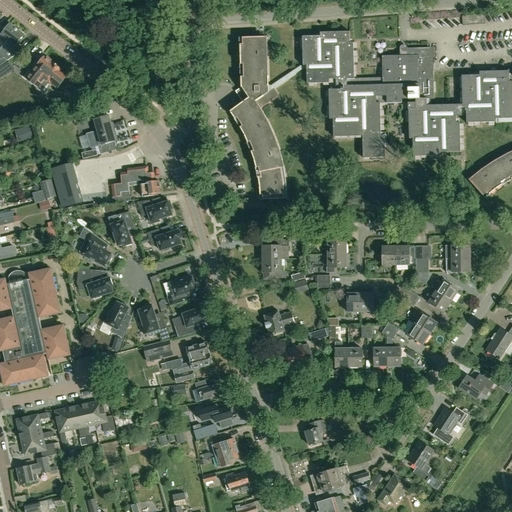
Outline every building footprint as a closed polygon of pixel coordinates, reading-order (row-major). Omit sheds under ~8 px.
[(0,38),(7,44),(1,50),(8,56),(5,59),(4,58),(0,60),(0,66),(11,59),(17,51),(14,49),(25,35),(10,24),(2,34),(3,35),(0,38)] [(321,36),(304,36),(304,65),(304,69),(307,69),(307,76),(307,84),(330,83),(330,80),(336,79),(336,89),(329,90),(330,119),(334,119),(334,137),(363,136),(364,158),(386,157),(385,135),(382,135),(381,103),(377,103),(377,96),(387,96),(387,103),(403,103),(402,99),(416,99),(416,109),(409,109),(410,138),(413,138),(414,157),(443,156),(443,152),(461,152),(460,123),(457,123),(457,116),(466,115),(467,123),(496,122),(496,123),(511,122),(511,81),(510,81),(509,71),(480,71),(480,75),(462,75),(463,104),(428,105),(428,99),(435,99),(434,48),(407,48),(408,56),(383,56),(383,78),(355,79),(354,42),(351,42),(351,32),(321,32),(321,36)] [(244,102),(231,111),(235,117),(238,115),(241,119),(244,124),(241,126),(245,135),(248,140),(251,139),(254,145),(255,150),(252,151),(255,159),(256,165),(260,164),(262,172),(263,176),(259,176),(260,186),(261,194),(263,194),(264,199),(285,199),(288,199),(287,191),(287,183),(284,167),(280,152),(275,137),(269,123),(261,109),(261,108),(279,96),(274,88),(303,69),(304,69),(304,65),(301,66),(272,85),(270,85),(268,37),(266,37),(255,37),(245,38),(245,43),(241,43),(242,65),(245,65),(246,77),(242,77),(242,87),(243,87),(239,89),(240,96),(244,102)] [(52,82),(58,87),(67,77),(60,71),(61,70),(45,58),(29,79),(39,87),(45,79),(50,84),(52,82)] [(0,75),(4,73),(6,77),(18,69),(11,59),(0,66),(0,75)] [(79,118),(80,124),(93,121),(91,114),(79,118)] [(109,115),(95,119),(97,127),(111,123),(109,115)] [(95,131),(86,133),(90,148),(99,146),(101,154),(108,152),(118,149),(116,142),(118,142),(114,126),(113,122),(111,123),(97,127),(98,130),(95,131)] [(19,129),(22,142),(35,138),(31,125),(19,129)] [(482,170),(470,180),(485,197),(496,189),(507,181),(511,178),(511,151),(509,153),(495,161),(482,170)] [(52,169),(63,208),(83,202),(81,194),(82,194),(81,193),(81,194),(80,190),(80,189),(72,163),(52,169)] [(118,202),(126,201),(132,201),(130,187),(141,185),(141,181),(147,180),(147,183),(156,181),(155,172),(145,173),(145,172),(139,173),(138,167),(128,168),(128,172),(122,173),(123,184),(113,185),(114,197),(117,197),(118,202)] [(56,197),(51,180),(41,183),(45,200),(56,197)] [(160,181),(156,181),(147,183),(147,180),(141,181),(141,185),(142,185),(144,197),(157,196),(156,193),(161,193),(160,181)] [(32,193),(35,203),(45,201),(43,190),(32,193)] [(88,208),(108,207),(107,193),(87,194),(88,208)] [(137,202),(142,217),(149,215),(152,224),(159,221),(159,219),(172,215),(170,209),(172,209),(170,201),(153,206),(152,200),(137,202)] [(49,201),(39,204),(41,211),(51,209),(49,201)] [(124,246),(132,243),(127,227),(133,225),(129,212),(117,216),(119,223),(110,225),(112,233),(114,233),(118,246),(124,244),(124,246)] [(2,219),(0,219),(0,226),(16,223),(14,216),(2,219)] [(89,222),(84,227),(93,233),(97,227),(89,222)] [(158,243),(161,251),(163,250),(164,252),(170,250),(170,248),(182,244),(180,238),(181,238),(179,230),(163,235),(161,229),(147,233),(151,246),(158,243)] [(85,241),(80,252),(84,254),(84,256),(86,257),(85,258),(91,261),(92,260),(105,266),(108,261),(110,262),(113,256),(111,255),(112,254),(106,251),(98,247),(102,240),(91,232),(85,241)] [(328,241),(328,254),(347,254),(347,241),(331,241),(331,235),(318,235),(318,241),(328,241)] [(0,259),(16,256),(13,245),(1,248),(0,242),(0,259)] [(281,246),(280,246),(263,246),(263,259),(281,259),(281,246)] [(410,246),(396,247),(396,265),(410,265),(410,246)] [(415,259),(423,259),(422,246),(415,246),(415,259)] [(423,259),(431,258),(430,246),(422,246),(423,259)] [(446,259),(453,259),(471,259),(471,246),(453,246),(446,246),(446,259)] [(383,265),(396,265),(396,247),(383,247),(383,265)] [(348,267),(347,254),(328,254),(329,267),(327,267),(327,273),(336,273),(336,267),(348,267)] [(277,278),(284,278),(285,278),(285,277),(286,276),(286,273),(285,272),(282,272),(281,259),(263,259),(264,273),(264,280),(277,279),(277,278)] [(471,272),(471,259),(453,259),(453,266),(446,266),(446,273),(453,273),(471,272)] [(0,367),(4,387),(49,376),(44,355),(47,354),(49,360),(71,355),(64,325),(42,330),(40,318),(61,313),(51,268),(29,273),(31,280),(27,280),(26,274),(24,273),(22,272),(18,271),(16,271),(14,272),(13,273),(11,274),(10,276),(9,278),(10,284),(7,285),(6,279),(0,279),(0,311),(12,309),(14,317),(0,319),(0,351),(3,351),(6,363),(0,364),(0,367)] [(96,270),(79,269),(77,283),(79,290),(88,287),(92,299),(94,298),(95,299),(101,297),(101,296),(113,292),(111,286),(113,286),(110,278),(100,281),(99,277),(95,277),(96,270)] [(292,281),(305,278),(304,272),(291,275),(292,281)] [(167,293),(171,306),(184,302),(182,295),(196,290),(196,289),(198,289),(196,282),(194,283),(192,277),(180,281),(180,279),(173,281),(174,283),(171,284),(174,291),(167,293)] [(306,280),(291,285),(292,291),(308,287),(306,280)] [(444,280),(436,292),(452,302),(459,290),(444,280)] [(410,290),(400,283),(396,289),(407,296),(410,290)] [(307,287),(301,290),(304,296),(310,293),(307,287)] [(393,294),(404,301),(407,296),(396,289),(393,294)] [(421,297),(410,290),(407,296),(417,303),(421,297)] [(436,292),(429,303),(445,313),(452,302),(436,292)] [(348,312),(361,312),(361,293),(348,293),(348,312)] [(381,301),(375,301),(375,293),(361,293),(361,312),(375,312),(375,311),(381,310),(381,301)] [(414,307),(417,303),(407,296),(404,301),(414,307)] [(159,303),(160,309),(167,307),(165,301),(159,303)] [(122,322),(129,308),(128,308),(129,306),(122,303),(122,305),(116,302),(113,309),(111,308),(108,315),(109,315),(105,323),(113,327),(111,332),(125,339),(129,325),(122,322)] [(145,309),(139,311),(144,326),(142,327),(145,334),(146,334),(147,337),(160,333),(161,336),(163,341),(169,339),(170,339),(168,334),(164,321),(157,323),(155,315),(152,305),(144,307),(145,309)] [(173,320),(179,338),(196,333),(194,326),(208,321),(206,313),(204,314),(202,308),(194,311),(193,309),(187,311),(188,313),(183,314),(184,316),(173,320)] [(416,310),(412,316),(418,320),(415,324),(430,334),(438,323),(422,313),(416,310)] [(267,322),(266,323),(268,327),(271,335),(285,331),(284,327),(296,323),(292,311),(281,315),(280,311),(265,315),(267,322)] [(389,322),(386,328),(396,335),(400,329),(389,322)] [(415,324),(408,335),(423,345),(430,334),(415,324)] [(500,329),(486,350),(499,359),(511,338),(511,327),(508,334),(500,329)] [(386,328),(382,333),(393,340),(396,335),(386,328)] [(328,337),(326,329),(310,333),(312,342),(328,337)] [(124,352),(129,341),(124,339),(119,350),(124,352)] [(163,341),(143,347),(147,363),(173,356),(169,339),(163,341)] [(318,343),(319,349),(334,344),(332,339),(318,343)] [(336,367),(350,367),(350,349),(343,349),(343,342),(336,342),(336,367)] [(181,359),(165,363),(167,370),(171,369),(173,370),(176,384),(182,382),(195,379),(194,374),(193,369),(212,364),(210,354),(207,343),(186,348),(189,359),(190,363),(182,365),(181,359)] [(309,344),(280,352),(285,368),(300,363),(302,370),(315,366),(309,344)] [(363,348),(350,349),(350,367),(363,367),(363,348)] [(375,366),(388,366),(388,348),(375,348),(375,366)] [(401,348),(388,348),(388,366),(401,367),(401,348)] [(467,376),(459,387),(476,399),(482,391),(486,394),(493,384),(480,375),(475,381),(467,376)] [(511,379),(507,376),(502,383),(511,389),(511,388),(511,379)] [(197,390),(193,391),(196,403),(202,401),(226,394),(222,382),(207,387),(205,380),(195,383),(197,390)] [(187,394),(186,386),(174,387),(175,395),(187,394)] [(102,400),(90,403),(95,425),(102,424),(104,432),(115,430),(112,416),(106,417),(102,400)] [(90,403),(79,406),(86,436),(91,435),(89,427),(95,425),(90,403)] [(79,406),(67,408),(72,430),(79,429),(81,438),(86,436),(79,406)] [(233,417),(230,407),(220,410),(218,410),(217,407),(217,406),(200,411),(203,421),(214,418),(216,422),(220,421),(222,429),(233,425),(231,418),(233,417)] [(438,428),(433,435),(448,445),(453,438),(448,434),(457,422),(461,425),(468,415),(457,407),(453,413),(446,408),(434,425),(438,428)] [(55,411),(62,442),(67,441),(65,432),(72,430),(67,408),(55,411)] [(16,420),(19,432),(41,427),(40,420),(48,418),(47,413),(16,420)] [(121,429),(129,427),(127,419),(119,422),(121,429)] [(311,430),(305,431),(310,445),(323,441),(321,433),(323,432),(319,421),(309,424),(311,430)] [(373,424),(363,445),(370,448),(380,428),(373,424)] [(19,432),(22,443),(53,436),(51,432),(43,434),(41,427),(19,432)] [(396,432),(388,428),(382,439),(390,443),(396,432)] [(178,444),(186,442),(183,433),(176,435),(178,444)] [(167,435),(159,437),(160,444),(168,442),(167,435)] [(53,437),(53,436),(22,443),(25,456),(41,452),(43,458),(57,454),(54,443),(45,445),(44,439),(53,437)] [(80,439),(81,446),(88,445),(86,437),(80,439)] [(200,456),(201,460),(207,459),(206,458),(216,455),(240,447),(238,442),(236,441),(235,439),(228,441),(227,439),(212,443),(216,453),(212,454),(211,452),(200,456)] [(432,468),(426,464),(435,451),(421,442),(409,460),(420,468),(419,470),(427,475),(432,468)] [(104,448),(102,448),(104,454),(122,450),(120,444),(112,446),(111,443),(103,444),(104,448)] [(242,453),(240,447),(216,455),(220,467),(235,462),(234,459),(241,457),(241,455),(242,453)] [(38,459),(39,464),(17,469),(21,485),(38,481),(37,474),(51,471),(48,457),(38,459)] [(313,476),(319,494),(343,487),(342,482),(347,480),(342,467),(313,476)] [(234,474),(227,476),(223,477),(228,492),(232,491),(242,488),(243,491),(251,489),(250,485),(246,472),(235,476),(234,474)] [(369,472),(353,477),(355,485),(371,480),(369,472)] [(203,477),(205,483),(218,479),(216,473),(203,477)] [(395,475),(382,495),(378,500),(387,506),(390,501),(396,504),(409,484),(395,475)] [(429,476),(426,482),(437,490),(441,484),(429,476)] [(368,484),(357,488),(359,495),(360,495),(361,499),(366,498),(365,494),(370,492),(368,484)] [(311,511),(342,511),(346,511),(341,496),(316,504),(318,510),(311,511)] [(54,498),(55,506),(56,505),(64,504),(63,497),(54,498)] [(98,511),(95,499),(88,501),(91,511),(98,511)] [(47,501),(24,506),(25,511),(50,511),(50,509),(48,501),(47,501)] [(131,503),(132,505),(133,511),(140,511),(138,504),(138,502),(131,503)]
